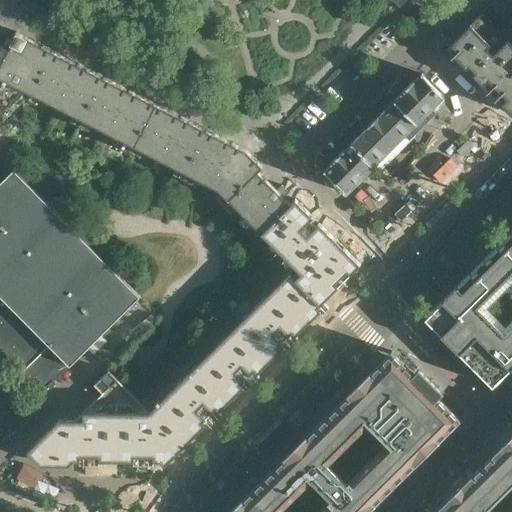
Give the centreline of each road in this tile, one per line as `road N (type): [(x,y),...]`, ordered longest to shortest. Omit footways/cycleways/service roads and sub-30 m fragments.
road 1 (residential): [(209,511),(511,203)]
road 2 (residential): [(416,50),(292,171)]
